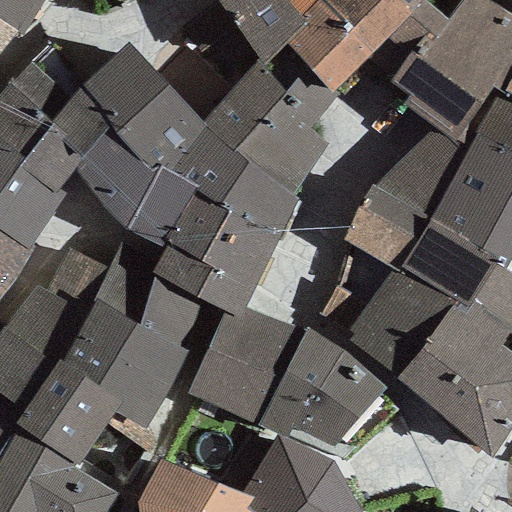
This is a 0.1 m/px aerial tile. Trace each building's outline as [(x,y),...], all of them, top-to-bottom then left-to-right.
[(42,0),(0,0),(0,21),(16,32),(20,35),(45,1),(42,0)] [(286,45),(305,25),(301,16),(288,0),(215,0),(257,59),(263,66),(286,45)] [(288,0),(301,16),(305,25),(286,45),(330,93),(333,90),(385,39),(410,14),(396,0),(288,0)] [(511,75),(511,17),(486,0),(461,0),(451,21),(420,59),(410,50),(404,57),(390,82),(409,97),(402,105),(433,128),(467,152),(475,136),(495,98),(501,101),(505,92),(511,75)] [(396,0),(410,14),(422,1),(423,0),(396,0)] [(451,21),(422,1),(410,14),(385,39),(404,57),(410,50),(420,59),(451,21)] [(0,21),(0,51),(16,32),(0,21)] [(9,84),(0,95),(0,139),(24,159),(18,168),(54,194),(72,172),(109,127),(115,135),(168,83),(127,43),(70,102),(65,97),(30,63),(9,84)] [(337,95),(333,90),(330,93),(286,45),(263,66),(257,59),(201,123),(204,125),(291,195),(329,146),(308,129),(337,95)] [(511,105),(501,101),(495,98),(475,136),(511,156),(511,105)] [(291,195),(204,125),(168,173),(196,191),(193,197),(280,237),(296,202),(291,195)] [(399,268),(467,152),(433,128),(370,185),(341,241),(350,245),(399,268)] [(511,156),(475,136),(467,152),(399,268),(455,300),(468,308),(495,267),(511,275),(511,156)] [(280,237),(193,197),(162,243),(167,246),(160,261),(158,264),(151,273),(217,309),(224,312),(240,319),(245,309),(249,299),(280,237)] [(0,295),(30,256),(0,235),(0,295)] [(158,264),(117,245),(107,269),(88,311),(60,360),(119,402),(112,412),(145,429),(212,307),(151,273),(158,264)] [(394,378),(455,300),(399,268),(350,245),(319,315),(347,329),(342,336),(394,378)] [(107,269),(66,247),(45,293),(88,311),(107,269)] [(511,277),(495,267),(468,308),(455,300),(394,378),(489,459),(511,421),(511,277)] [(0,334),(0,459),(20,427),(14,424),(60,360),(88,311),(45,293),(36,287),(0,334)] [(384,390),(304,329),(302,334),(245,309),(240,319),(224,312),(185,395),(286,437),(289,428),(332,449),(384,390)] [(106,511),(116,495),(122,487),(80,461),(112,412),(119,402),(60,360),(14,424),(20,427),(0,459),(0,511),(106,511)] [(359,511),(332,462),(276,437),(240,492),(253,499),(244,508),(253,511),(359,511)] [(253,511),(244,508),(253,499),(240,492),(159,458),(136,505),(136,511),(253,511)]
